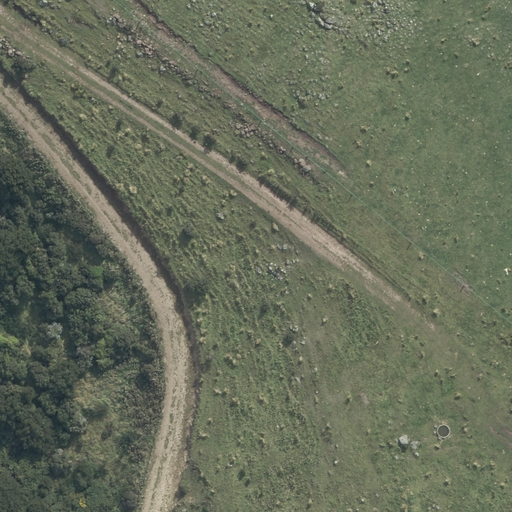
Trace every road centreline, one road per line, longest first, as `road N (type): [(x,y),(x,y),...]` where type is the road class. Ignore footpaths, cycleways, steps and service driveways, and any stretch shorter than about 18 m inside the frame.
road 1 (track): [(0,21),(378,283),(477,370),(495,418),(511,437)]
road 2 (track): [(158,511),(179,421),(180,367),(163,305),(131,253),(0,97)]
